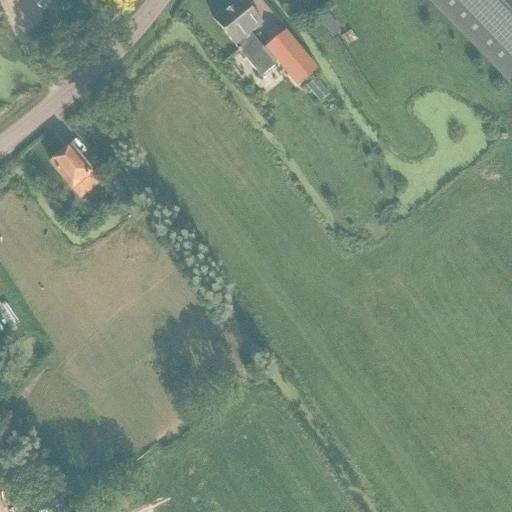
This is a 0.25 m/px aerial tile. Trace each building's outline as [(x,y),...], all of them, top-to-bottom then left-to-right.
[(252,39),(248,35),(262,24),(242,0),(237,0),(213,21),(234,47),(239,53),(258,77),(273,65),(262,52),(272,45),(262,32),(252,39)] [(511,0),(430,0),(511,86),(511,0)] [(330,15),(319,22),(332,40),(342,32),(330,15)] [(234,78),(241,72),(231,59),(223,65),(234,78)] [(298,113),(283,93),(276,84),(257,98),(264,108),(267,105),(282,124),(298,113)] [(79,200),(99,184),(92,175),(92,174),(70,147),(50,164),(72,191),(79,200)]
